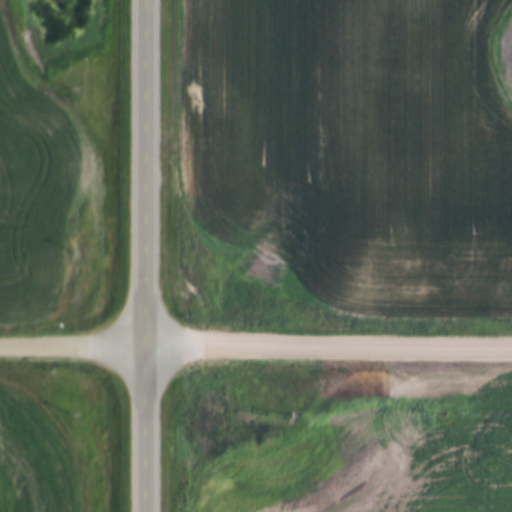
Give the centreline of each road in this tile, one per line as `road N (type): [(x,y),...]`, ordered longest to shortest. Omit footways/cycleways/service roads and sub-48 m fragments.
road 1 (residential): [(0,346),(511,347)]
road 2 (tertiary): [(143,511),(143,0)]
